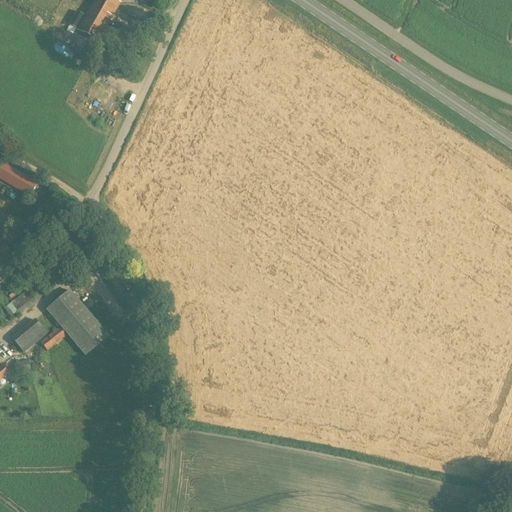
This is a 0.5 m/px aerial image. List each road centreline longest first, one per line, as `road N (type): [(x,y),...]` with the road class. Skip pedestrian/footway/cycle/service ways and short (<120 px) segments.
road 1 (unclassified): [(0,283),(93,198),(184,0)]
road 2 (track): [(87,205),(134,267),(147,324),(152,409),(142,511)]
road 3 (primary): [(511,141),(302,0)]
road 4 (unclassified): [(511,99),(454,74),(342,0)]
